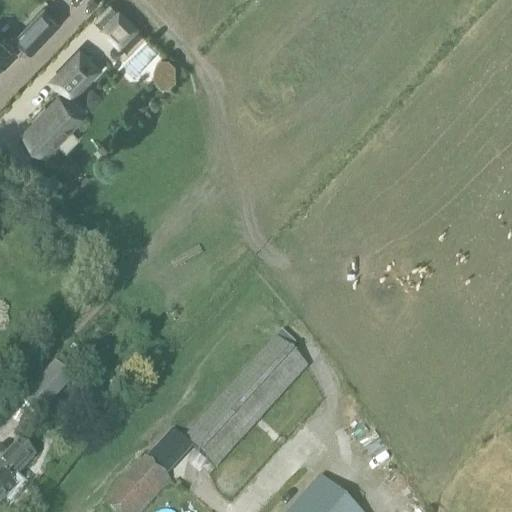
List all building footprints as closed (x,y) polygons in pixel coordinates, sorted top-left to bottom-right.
[(141,27),(119,7),(99,29),(120,49),(141,27)] [(6,42),(0,35),(0,67),(16,51),(15,50),(22,42),(32,52),(60,23),(45,9),(18,36),(15,33),(6,42)] [(82,117),(80,115),(87,108),(74,96),(99,68),(80,50),(52,80),(64,91),(47,108),(45,106),(33,118),(35,121),(24,133),(29,137),(26,141),(38,152),(41,149),(46,154),(57,143),(67,152),(81,137),(71,128),(82,117)] [(22,198),(39,218),(58,200),(55,196),(45,185),(41,181),(22,198)] [(184,438),(216,467),(306,368),(274,339),(184,438)] [(20,401),(38,418),(71,381),(53,364),(20,401)] [(183,440),(169,427),(144,455),(102,503),(111,511),(140,511),(170,479),(158,468),(183,440)] [(18,442),(9,451),(0,460),(0,503),(6,498),(0,492),(0,489),(5,484),(8,487),(35,459),(18,442)] [(356,511),(321,478),(289,511),(356,511)]
